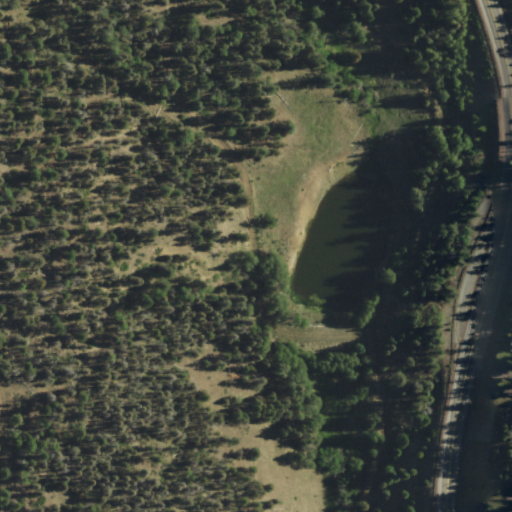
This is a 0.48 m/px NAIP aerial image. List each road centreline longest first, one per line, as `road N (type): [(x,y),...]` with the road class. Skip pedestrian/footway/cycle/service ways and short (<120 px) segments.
road 1 (track): [(365,511),(380,435),(370,337),(421,218),(443,127),(363,0)]
road 2 (secondary): [(485,0),(511,110),(510,183),(472,386),(459,511)]
road 3 (track): [(13,413),(77,419),(125,403),(148,328),(199,286),(238,294),(292,336),(370,337)]
